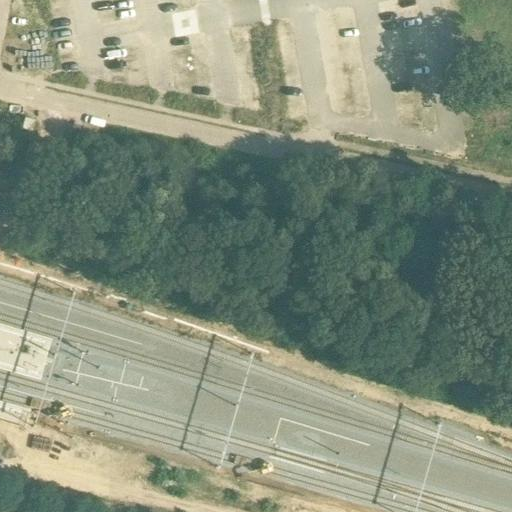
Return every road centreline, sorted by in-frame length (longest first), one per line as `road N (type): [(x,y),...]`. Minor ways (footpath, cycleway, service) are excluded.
road 1 (track): [(0,126),(178,175),(511,308)]
road 2 (tertiary): [(0,83),(511,199)]
